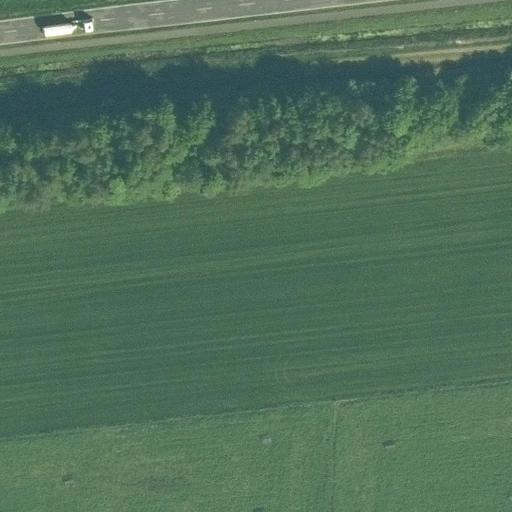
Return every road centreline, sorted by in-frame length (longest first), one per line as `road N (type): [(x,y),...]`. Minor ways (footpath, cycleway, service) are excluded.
road 1 (track): [(511,52),(307,68),(0,109)]
road 2 (tertiary): [(0,38),(300,0)]
